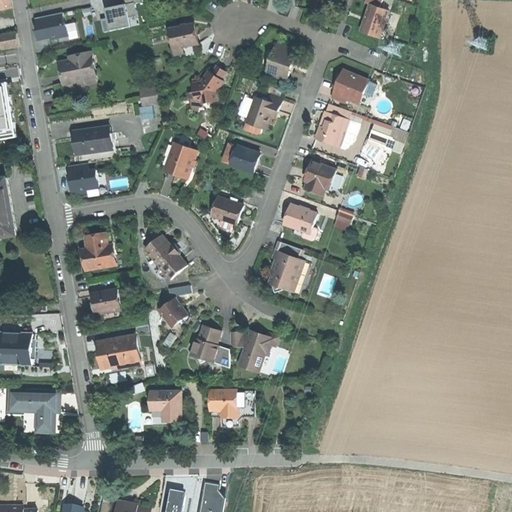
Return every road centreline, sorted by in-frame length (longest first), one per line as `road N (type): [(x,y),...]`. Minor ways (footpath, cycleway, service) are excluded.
road 1 (residential): [(233,276),(251,255),(327,38)]
road 2 (residential): [(98,465),(55,216)]
road 3 (residential): [(55,216),(19,0)]
road 4 (residential): [(55,216),(132,203),(168,206),(233,276)]
road 5 (residential): [(98,465),(302,458)]
